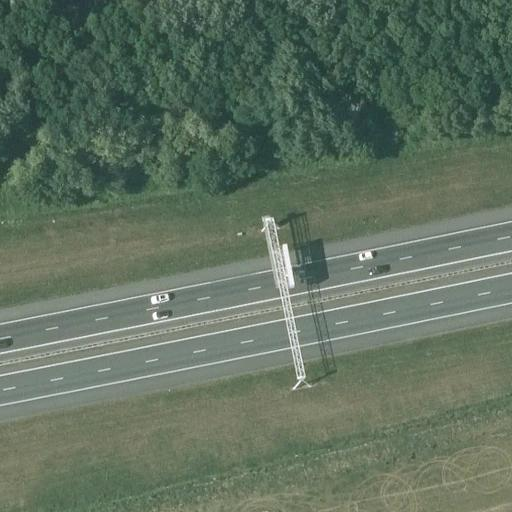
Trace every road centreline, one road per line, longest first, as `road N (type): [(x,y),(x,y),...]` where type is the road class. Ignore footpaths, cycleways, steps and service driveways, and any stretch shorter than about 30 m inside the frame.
road 1 (motorway): [(0,390),(511,288)]
road 2 (motorway): [(511,237),(0,338)]
